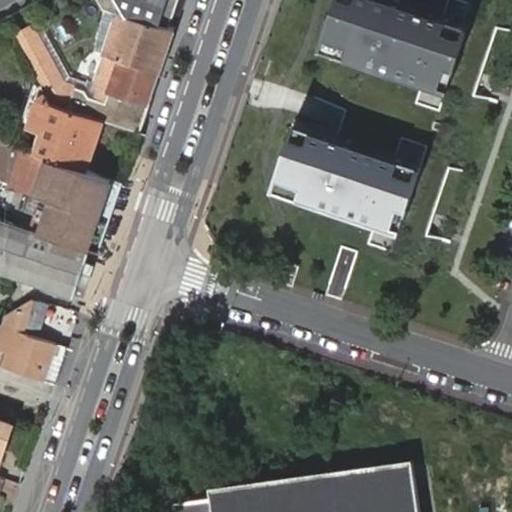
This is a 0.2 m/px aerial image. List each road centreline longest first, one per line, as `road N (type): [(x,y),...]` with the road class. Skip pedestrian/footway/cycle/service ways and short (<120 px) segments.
road 1 (residential): [(163,267),(511,380)]
road 2 (secondary): [(163,267),(254,0)]
road 3 (secondary): [(224,0),(136,257)]
road 4 (secondary): [(136,257),(51,511)]
road 5 (secondary): [(81,511),(163,267)]
